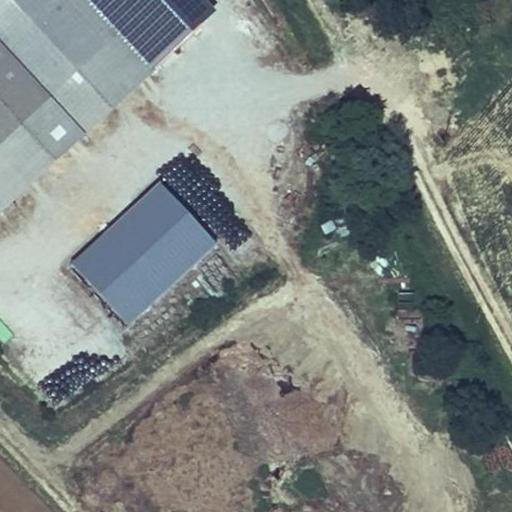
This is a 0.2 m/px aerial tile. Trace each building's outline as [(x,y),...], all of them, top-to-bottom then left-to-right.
[(155,70),(89,0),(0,0),(0,44),(84,135),(155,70)] [(0,212),(84,135),(0,44),(0,212)] [(112,174),(148,142),(121,113),(86,145),(112,174)] [(65,164),(46,179),(66,203),(85,187),(65,164)] [(159,196),(73,274),(126,333),(213,255),(159,196)]
